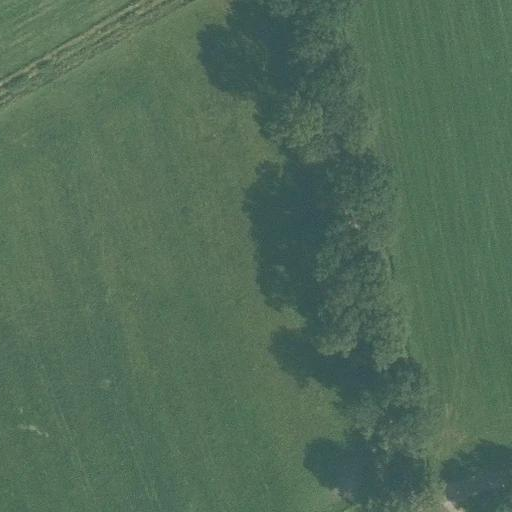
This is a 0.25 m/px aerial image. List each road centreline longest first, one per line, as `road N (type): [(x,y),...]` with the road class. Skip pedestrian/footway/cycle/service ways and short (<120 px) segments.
road 1 (track): [(304,0),(405,501)]
road 2 (unclassified): [(378,511),(511,471)]
